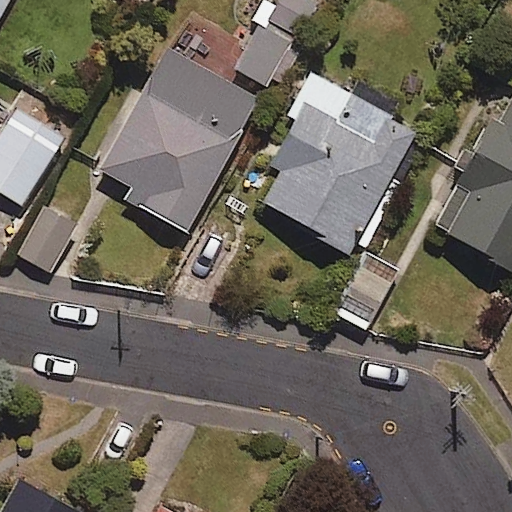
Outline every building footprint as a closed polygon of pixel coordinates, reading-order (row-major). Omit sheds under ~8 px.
[(308,0),(252,0),(245,13),(255,19),(230,63),(264,81),(268,73),(279,79),(296,48),(285,42),(308,0)] [(253,94),(176,52),(163,74),(144,64),(84,171),(181,225),(253,94)] [(351,73),(344,86),(301,64),(277,110),(283,113),(260,158),(270,163),(253,196),(345,245),(350,235),(363,242),(399,174),(386,167),(408,125),(388,115),(397,98),(351,73)] [(511,90),(497,83),(426,217),(511,262),(511,260),(511,90)] [(63,122),(15,93),(0,117),(0,188),(16,198),(63,122)] [(72,218),(37,200),(12,248),(47,267),(72,218)] [(394,265),(361,247),(328,307),(361,325),(394,265)] [(0,511),(77,511),(80,506),(10,468),(0,486),(0,511)] [(187,511),(153,493),(142,511),(187,511)]
